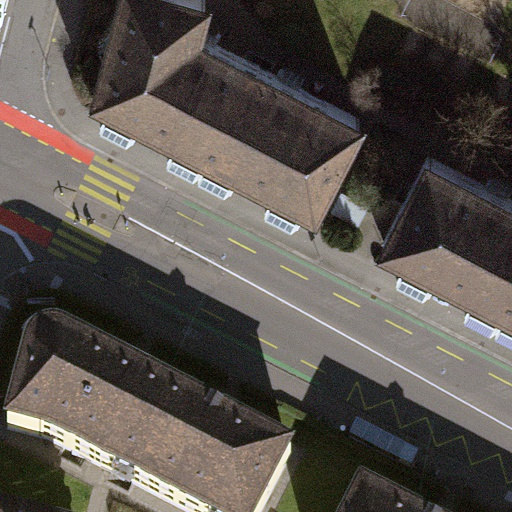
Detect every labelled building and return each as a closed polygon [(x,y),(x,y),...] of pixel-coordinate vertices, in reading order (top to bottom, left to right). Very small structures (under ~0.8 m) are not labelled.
[(138,115),(166,130),(212,42),(197,34),(206,0),(121,0),(97,93),(108,99),(102,111),(101,117),(127,131),(132,127),(138,115)] [(212,42),(166,130),(175,134),(169,145),(169,152),(194,166),(200,161),(200,168),(225,181),(231,177),(237,166),(273,185),(267,197),(266,203),(292,216),(296,212),(297,212),(303,200),(315,206),(361,118),(212,42)] [(511,198),(429,155),(384,242),(405,253),(399,264),(398,271),(424,284),(429,280),(435,269),(472,288),(466,299),(466,306),(492,319),(497,315),(497,322),(511,329),(511,198)] [(99,466),(145,379),(62,336),(52,335),(42,337),(35,342),(29,351),(8,429),(48,439),(99,466)] [(188,511),(261,511),(292,454),(145,379),(99,466),(188,511)] [(402,511),(363,491),(352,511),(402,511)]
